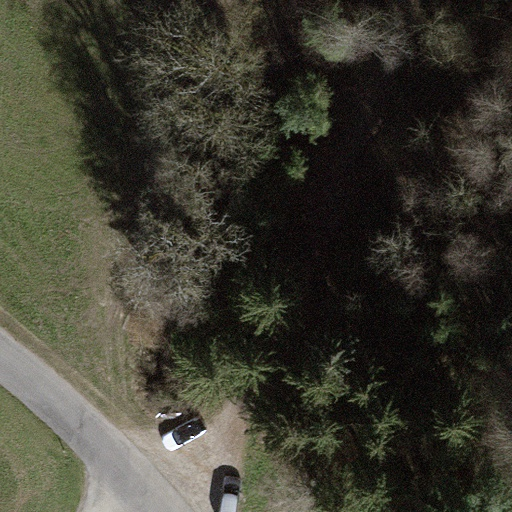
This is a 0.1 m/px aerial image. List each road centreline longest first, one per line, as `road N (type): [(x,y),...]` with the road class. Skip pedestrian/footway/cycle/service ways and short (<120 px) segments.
road 1 (track): [(143,500),(266,391),(425,0)]
road 2 (unclassified): [(151,511),(26,380),(0,364)]
